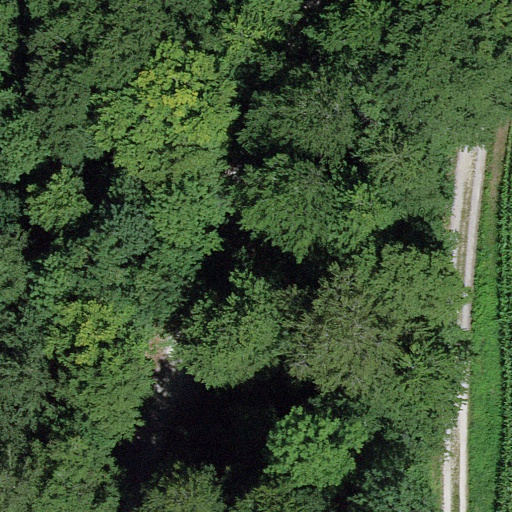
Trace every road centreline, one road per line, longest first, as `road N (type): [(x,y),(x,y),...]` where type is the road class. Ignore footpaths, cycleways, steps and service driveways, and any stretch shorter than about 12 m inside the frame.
road 1 (track): [(303,0),(132,425),(116,511)]
road 2 (track): [(471,511),(476,161),(498,0)]
